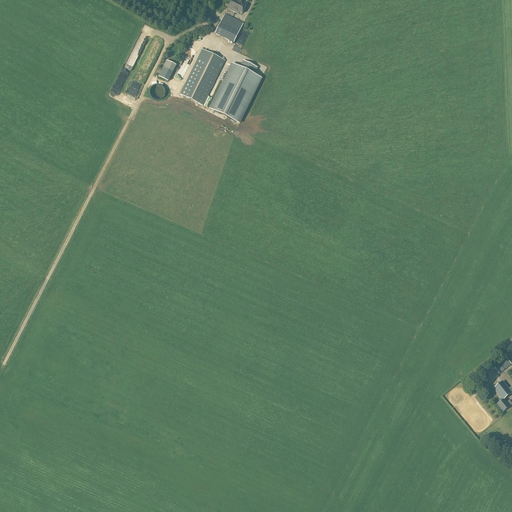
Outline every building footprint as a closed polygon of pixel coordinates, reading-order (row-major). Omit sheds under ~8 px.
[(235,13),(240,3),(234,0),(232,0),(228,9),(235,13)] [(240,1),(240,3),(235,13),(236,13),(237,11),(242,14),(247,5),(240,1)] [(243,24),(225,15),(215,34),(234,43),(243,24)] [(209,94),(222,68),(225,61),(202,50),(180,95),(203,106),(209,94)] [(167,61),(163,67),(159,77),(168,82),(173,72),(176,65),(167,61)] [(240,68),(232,65),(210,110),(239,124),(261,79),(254,75),(258,68),(243,61),(240,68)] [(150,93),(150,96),(151,98),(153,99),(155,100),(157,101),(159,101),(162,100),(163,98),(165,96),(165,94),(165,92),(165,90),(163,88),(162,86),(159,86),(157,85),(155,86),(153,87),(151,89),(150,91),(150,93)] [(511,365),(507,359),(495,368),(500,374),(511,365)] [(507,402),(505,400),(511,394),(511,387),(509,389),(503,382),(493,389),(500,398),(499,399),(502,402),(497,406),(502,413),(510,407),(511,405),(511,403),(509,400),(507,402)]
